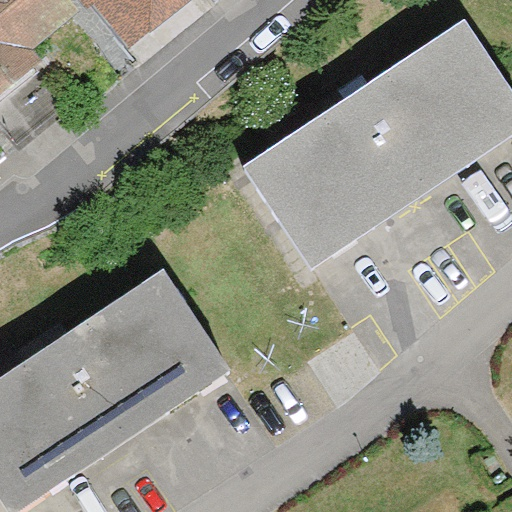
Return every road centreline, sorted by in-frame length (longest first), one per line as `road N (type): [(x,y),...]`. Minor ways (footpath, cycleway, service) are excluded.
road 1 (residential): [(224,511),(445,367),(511,310)]
road 2 (residential): [(0,227),(71,176),(267,0)]
